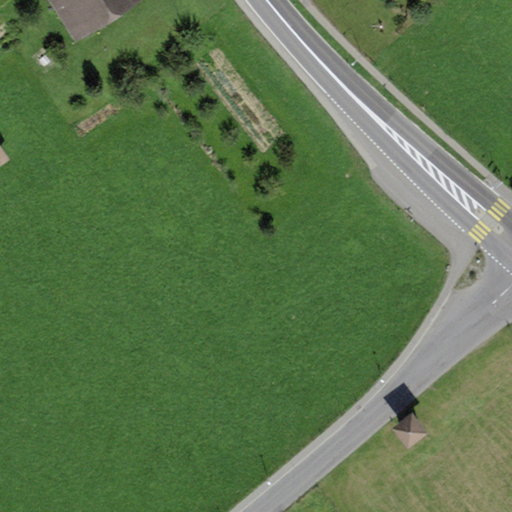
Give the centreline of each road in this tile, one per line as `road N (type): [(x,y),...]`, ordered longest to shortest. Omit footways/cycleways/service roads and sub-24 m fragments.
road 1 (secondary): [(264,0),(348,98),(511,244)]
road 2 (unclassified): [(258,511),(511,285)]
